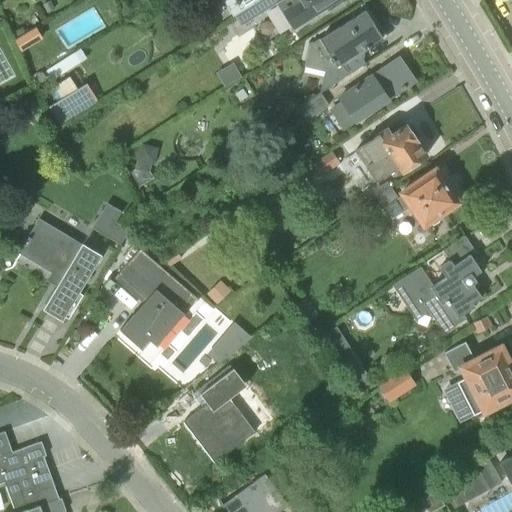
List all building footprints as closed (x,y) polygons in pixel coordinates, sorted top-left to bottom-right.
[(55,8),(50,0),(42,5),(47,12),(55,8)] [(295,26),(335,0),(261,0),(245,10),(251,20),(280,2),(286,12),(295,26)] [(324,73),(336,66),(379,40),(371,27),(374,25),(365,11),(320,40),(310,42),(305,68),(324,73)] [(22,51),(43,38),(36,27),(26,33),(17,39),(15,40),(22,51)] [(14,34),(17,39),(26,33),(23,28),(14,34)] [(86,58),(80,48),(45,71),(51,80),(86,58)] [(344,128),(412,82),(397,59),(339,98),(342,102),(331,109),(344,128)] [(305,121),(328,105),(320,94),(297,109),(305,121)] [(271,124),(288,114),(300,105),(283,101),(275,106),(271,124)] [(388,129),(356,151),(378,181),(395,169),(399,174),(427,155),(417,140),(418,134),(414,127),(408,126),(407,125),(392,135),(388,129)] [(319,178),(339,163),(330,151),(310,165),(319,178)] [(151,163),(137,159),(135,168),(131,171),(141,186),(154,178),(149,171),(151,163)] [(398,199),(390,187),(377,196),(385,208),(392,219),(411,206),(424,225),(458,202),(436,170),(402,193),(404,196),(398,199)] [(368,202),(377,196),(390,187),(386,181),(379,186),(377,183),(365,191),(362,193),(368,202)] [(65,317),(101,256),(39,219),(25,244),(26,244),(20,254),(62,279),(46,306),(65,317)] [(129,229),(115,221),(106,236),(120,245),(129,229)] [(482,297),(473,284),(477,281),(473,276),(481,271),(472,258),(477,254),(465,236),(443,251),(450,261),(440,268),(446,278),(433,286),(420,267),(392,286),(416,321),(430,312),(444,333),(466,318),(463,314),(475,306),(473,303),(482,297)] [(178,253),(165,262),(169,266),(181,258),(178,253)] [(152,342),(179,310),(158,291),(164,284),(144,266),(125,281),(143,305),(121,331),(131,340),(139,331),(152,342)] [(229,290),(220,281),(207,293),(217,303),(229,290)] [(317,314),(306,298),(296,305),(307,321),(317,314)] [(477,334),(492,326),(487,316),(472,324),(477,334)] [(360,395),(374,386),(336,326),(322,335),(360,395)] [(247,340),(234,328),(228,334),(241,345),(247,340)] [(475,361),(466,342),(444,353),(454,373),(463,368),(467,377),(457,382),(474,416),(511,396),(511,368),(501,348),(475,361)] [(232,369),(230,367),(192,395),(202,408),(184,422),(214,463),(239,444),(232,436),(247,425),(228,399),(246,385),(233,369),(232,369)] [(389,403),(417,385),(406,367),(377,385),(389,403)] [(16,511),(21,511),(59,498),(39,443),(12,453),(4,431),(0,432),(0,483),(5,482),(16,511)] [(511,455),(500,462),(511,481),(511,480),(511,455)] [(442,487),(454,509),(501,482),(490,461),(442,487)] [(277,511),(279,511),(257,481),(223,505),(227,511),(277,511)] [(428,511),(432,511),(444,506),(435,490),(421,498),(428,511)] [(64,511),(59,498),(21,511),(64,511)]
